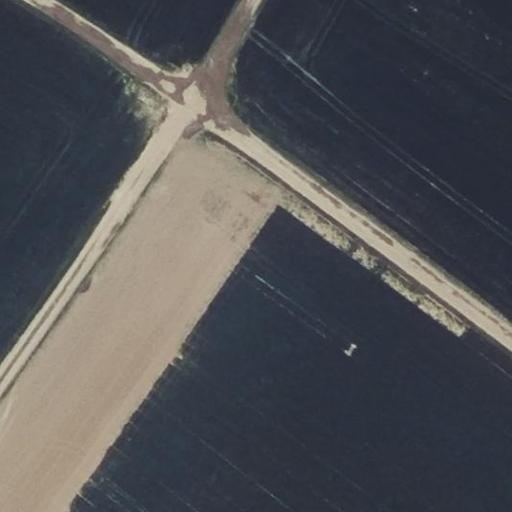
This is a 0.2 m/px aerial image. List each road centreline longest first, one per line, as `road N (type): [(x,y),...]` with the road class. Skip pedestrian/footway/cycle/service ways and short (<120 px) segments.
road 1 (track): [(35,0),(195,103),(511,339)]
road 2 (track): [(0,373),(195,103),(254,0)]
